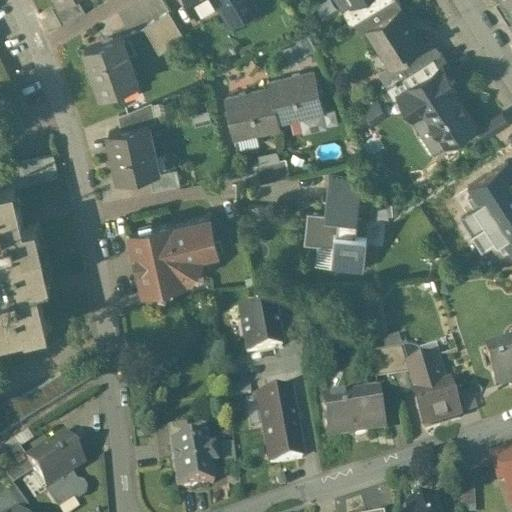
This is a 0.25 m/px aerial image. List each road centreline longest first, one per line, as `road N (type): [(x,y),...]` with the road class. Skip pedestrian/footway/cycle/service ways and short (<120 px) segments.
road 1 (residential): [(15,0),(65,109),(91,213),(125,511)]
road 2 (residential): [(511,421),(225,511)]
